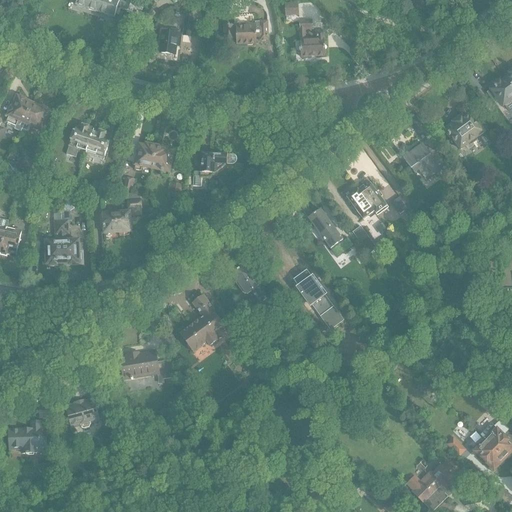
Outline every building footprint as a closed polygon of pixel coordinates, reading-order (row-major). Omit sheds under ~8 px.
[(121,1),(120,1),(116,0),(77,0),(76,5),(115,17),(118,9),(125,11),(133,14),(135,9),(143,11),(146,2),(138,0),(128,0),(128,3),(121,1)] [(299,15),(298,4),(285,5),(286,16),(299,15)] [(186,18),(183,36),(191,37),(194,19),(186,18)] [(233,30),(233,27),(225,27),(225,40),(238,39),(238,45),(256,45),(256,35),(260,35),(260,36),(268,35),(268,22),(259,22),(259,27),(256,27),(256,25),(250,25),(250,27),(237,27),(237,30),(233,30)] [(301,58),(325,57),(323,33),(316,33),(317,41),(311,41),(311,40),(306,40),(305,30),(313,30),(313,22),(300,23),(301,58)] [(180,42),(181,35),(179,35),(179,34),(175,33),(175,35),(162,33),(159,53),(175,56),(177,42),(180,42)] [(502,107),(511,100),(511,88),(506,79),(500,83),(499,81),(494,85),(496,87),(490,91),(502,107)] [(23,130),(34,106),(26,103),(25,101),(21,100),(20,100),(17,99),(13,107),(10,108),(8,112),(10,115),(9,116),(10,116),(7,122),(16,126),(23,130)] [(473,146),(473,144),(472,143),(485,133),(464,105),(457,110),(462,117),(445,130),(448,133),(446,135),(451,142),(453,140),(461,152),(467,147),(469,150),(473,146)] [(29,133),(32,127),(40,131),(41,129),(43,129),(45,124),(44,123),(49,113),(47,113),(47,111),(42,109),(41,110),(34,106),(23,130),(29,133)] [(86,152),(94,130),(83,126),(82,130),(76,128),(74,134),(73,134),(71,141),(72,141),(71,144),(79,147),(78,149),(86,152)] [(86,152),(87,152),(96,156),(97,153),(105,156),(106,152),(107,152),(109,146),(108,146),(110,139),(104,137),(105,134),(94,130),(86,152)] [(35,160),(41,147),(33,144),(27,156),(35,160)] [(152,171),(157,148),(146,146),(145,148),(140,147),(135,171),(141,173),(142,170),(143,171),(143,169),(152,171)] [(427,182),(441,171),(423,146),(404,159),(415,175),(420,172),(427,182)] [(168,178),(173,154),(167,153),(167,150),(157,148),(152,171),(161,172),(161,174),(162,175),(161,177),(168,178)] [(210,155),(210,154),(204,154),(204,162),(203,162),(202,173),(201,173),(200,178),(209,178),(225,166),(226,164),(234,165),(234,164),(235,164),(236,164),(236,163),(237,163),(237,162),(237,161),(237,160),(237,159),(237,158),(236,158),(236,157),(235,157),(234,156),(210,155)] [(53,165),(56,158),(50,156),(47,163),(53,165)] [(24,172),(29,160),(25,158),(15,165),(19,170),(24,172)] [(29,160),(24,172),(28,174),(35,173),(34,162),(29,160)] [(449,164),(443,168),(447,174),(453,170),(449,164)] [(132,193),(134,181),(126,179),(123,191),(132,193)] [(358,190),(378,217),(389,208),(371,184),(366,188),(364,186),(358,190)] [(183,186),(171,185),(170,197),(181,199),(183,186)] [(378,217),(358,190),(353,194),(349,189),(342,195),(346,200),(348,199),(353,207),(352,208),(360,219),(361,218),(364,221),(369,217),(371,219),(377,215),(378,217)] [(91,193),(91,212),(102,211),(101,201),(98,201),(98,196),(91,193)] [(142,202),(141,202),(140,195),(129,194),(129,202),(130,202),(131,212),(128,212),(128,215),(106,216),(107,234),(120,233),(121,237),(131,236),(131,232),(132,232),(131,216),(143,216),(142,202)] [(401,215),(409,209),(400,197),(392,203),(401,215)] [(350,249),(348,247),(322,211),(309,220),(316,229),(316,228),(325,240),(324,241),(326,244),(325,244),(328,248),(329,247),(332,251),(339,245),(343,250),(345,253),(350,249)] [(79,242),(70,242),(69,222),(73,222),(73,216),(71,217),(71,213),(64,213),(64,217),(63,217),(65,264),(70,263),(70,264),(71,264),(71,267),(79,266),(79,263),(81,263),(80,253),(82,253),(81,244),(80,244),(79,242)] [(60,264),(65,264),(63,217),(62,217),(63,222),(55,222),(56,242),(46,243),(46,246),(44,246),(44,254),(46,254),(47,264),(51,264),(51,267),(59,267),(59,265),(60,265),(60,264)] [(166,231),(175,228),(173,224),(165,226),(165,225),(159,226),(160,232),(166,231)] [(16,230),(16,232),(7,230),(1,253),(16,257),(23,231),(16,230)] [(377,249),(369,238),(361,244),(369,255),(377,249)] [(259,285),(258,286),(244,267),(232,275),(237,282),(236,283),(245,296),(246,295),(247,295),(252,292),(257,299),(255,300),(259,305),(269,298),(265,293),(259,285)] [(326,325),(339,316),(307,271),(294,281),(300,289),(301,288),(312,303),(311,304),(326,325)] [(180,335),(194,354),(207,344),(210,347),(219,341),(216,337),(225,330),(212,312),(214,311),(203,296),(192,305),(203,319),(200,321),(198,319),(193,323),(194,325),(180,335)] [(400,334),(396,328),(389,333),(393,339),(400,334)] [(173,360),(157,363),(156,353),(120,359),(124,381),(159,375),(163,374),(164,380),(176,378),(173,360)] [(354,384),(348,377),(344,380),(351,388),(354,384)] [(485,408),(489,404),(483,398),(479,402),(485,408)] [(94,401),(86,403),(86,400),(74,403),(74,406),(67,408),(72,428),(81,426),(82,428),(84,429),(89,428),(91,425),(91,423),(99,421),(105,419),(106,423),(116,420),(111,403),(96,407),(94,401)] [(44,420),(53,420),(53,405),(40,406),(41,418),(44,418),(44,420)] [(511,433),(511,432),(511,425),(497,411),(494,415),(511,433)] [(10,450),(16,450),(23,450),(23,454),(40,454),(40,449),(43,449),(43,447),(47,447),(47,439),(43,439),(43,432),(41,430),(41,422),(32,422),(32,431),(8,432),(9,444),(10,444),(10,450)] [(507,442),(495,430),(497,429),(492,424),(480,436),(485,441),(484,442),(504,462),(505,461),(508,461),(511,458),(511,455),(511,453),(511,443),(509,441),(507,442)] [(454,439),(447,445),(460,458),(466,451),(454,439)] [(503,463),(504,462),(484,442),(473,453),(485,465),(484,466),(492,474),(498,468),(501,469),(504,465),(503,463)] [(427,476),(420,483),(414,478),(407,485),(413,492),(412,493),(423,504),(441,486),(446,491),(455,482),(450,478),(453,475),(444,466),(441,468),(440,467),(433,474),(431,472),(427,476)] [(388,511),(402,511),(406,508),(395,497),(391,503),(385,509),(388,511)]
